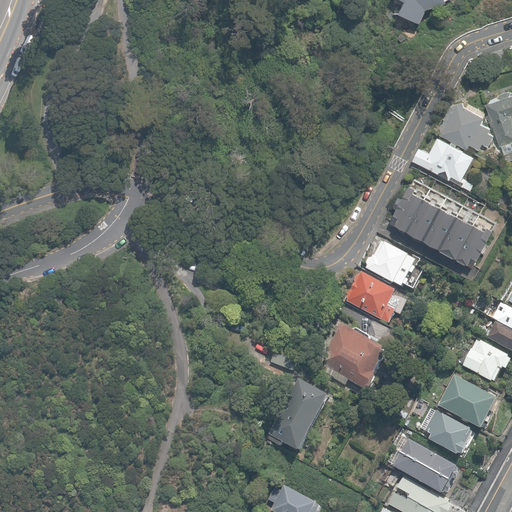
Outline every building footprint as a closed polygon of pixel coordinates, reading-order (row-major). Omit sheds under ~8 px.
[(429,7),(447,0),(406,0),(401,10),(421,21),(429,7)] [(511,150),(511,91),(487,99),(503,153),(511,150)] [(487,115),(456,98),(438,131),(468,149),(473,144),(480,148),(483,144),(489,147),(494,135),(491,129),(482,124),(487,115)] [(477,157),(438,135),(431,150),(422,146),(416,160),(463,186),(477,157)] [(431,186),(414,177),(392,221),(408,229),(431,186)] [(447,195),(431,186),(408,229),(425,238),(447,195)] [(464,203),(447,195),(425,238),(441,246),(464,203)] [(480,212),(464,203),(441,246),(457,255),(480,212)] [(496,220),(480,212),(457,255),(473,263),(496,220)] [(417,260),(385,243),(371,269),(402,287),(417,260)] [(410,297),(363,271),(348,300),(388,323),(396,310),(401,313),(410,297)] [(511,308),(506,306),(498,321),(511,328),(511,308)] [(385,347),(340,320),(317,358),(363,385),(385,347)] [(511,330),(496,322),(488,337),(511,350),(511,330)] [(511,360),(511,357),(479,340),(465,366),(499,384),(511,360)] [(501,400),(454,374),(435,404),(482,430),(501,400)] [(297,378),(265,434),(297,451),(328,396),(297,378)] [(474,430),(436,410),(420,433),(462,455),(474,430)] [(459,465),(410,438),(402,451),(451,479),(459,465)] [(451,479),(402,451),(394,466),(444,493),(451,479)] [(452,502),(405,476),(398,487),(411,494),(410,497),(437,511),(448,511),(453,505),(451,504),(452,502)] [(317,511),(321,505),(284,485),(271,509),(276,511),(317,511)] [(408,499),(396,492),(389,504),(404,511),(437,511),(410,497),(408,499)]
